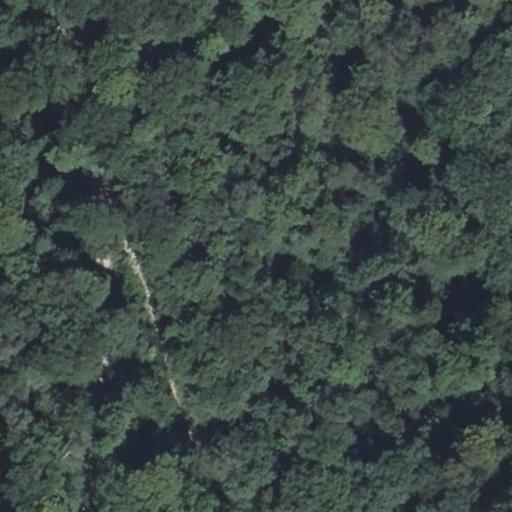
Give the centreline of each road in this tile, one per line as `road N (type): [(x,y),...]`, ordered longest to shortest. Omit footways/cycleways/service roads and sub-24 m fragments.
road 1 (track): [(123,154),(201,446),(253,511)]
road 2 (track): [(123,154),(127,269),(100,511)]
road 3 (track): [(46,0),(123,154)]
